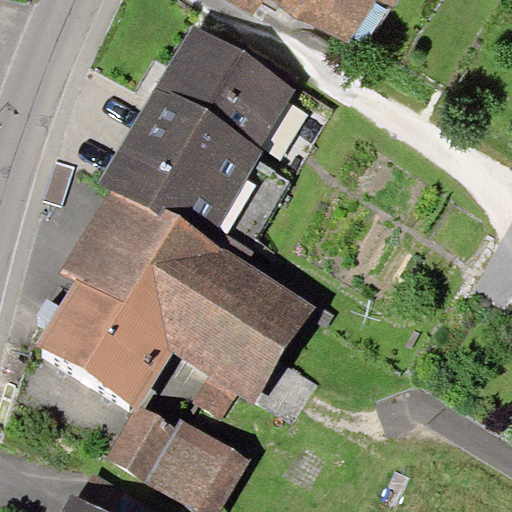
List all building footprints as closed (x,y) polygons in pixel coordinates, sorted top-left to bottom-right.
[(236,0),(248,7),(252,0),(285,0),(326,26),(328,24),(356,42),(383,0),(236,0)] [(153,111),(166,118),(246,165),(284,100),(194,45),(153,111)] [(166,118),(114,207),(233,280),(287,190),(246,165),(166,118)] [(300,322),(233,280),(114,207),(110,213),(125,223),(39,362),(124,415),(142,386),(154,393),(161,381),(149,373),(162,353),(215,385),(198,413),(215,423),(232,395),(289,429),(314,390),(274,365),(300,322)] [(108,467),(143,488),(171,441),(137,420),(108,467)] [(131,511),(89,487),(73,511),(131,511)]
